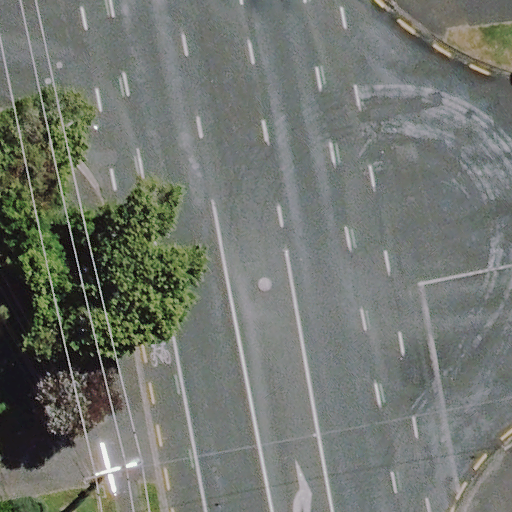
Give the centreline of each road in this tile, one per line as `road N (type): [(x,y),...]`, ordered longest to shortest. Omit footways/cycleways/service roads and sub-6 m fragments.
road 1 (secondary): [(300,309),(184,0)]
road 2 (residential): [(511,264),(300,309)]
road 3 (secondary): [(335,511),(300,309)]
